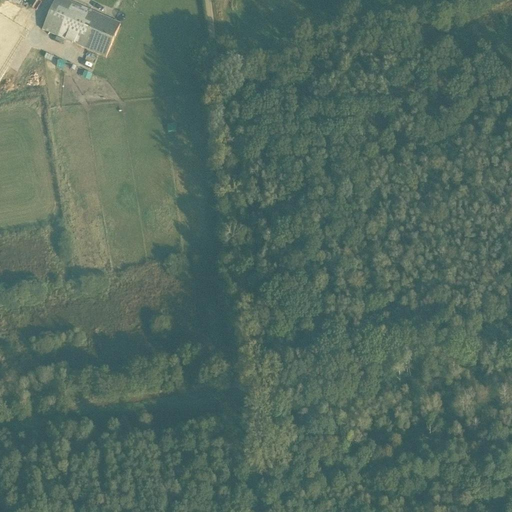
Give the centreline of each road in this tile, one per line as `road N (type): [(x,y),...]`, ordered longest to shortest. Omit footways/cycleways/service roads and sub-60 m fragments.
road 1 (track): [(254,374),(215,72)]
road 2 (track): [(476,0),(419,33),(215,72)]
road 3 (track): [(265,467),(432,486),(483,511)]
road 4 (track): [(271,511),(254,374)]
